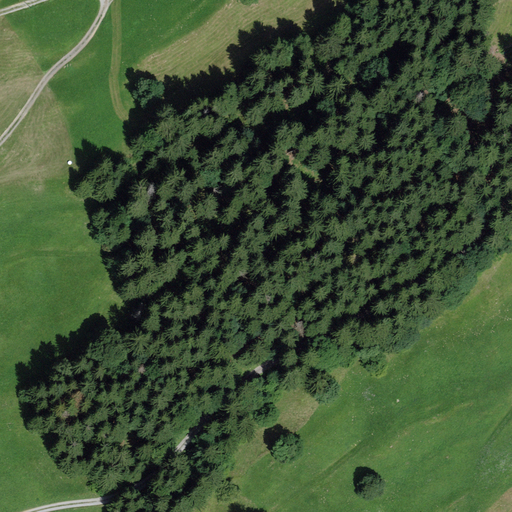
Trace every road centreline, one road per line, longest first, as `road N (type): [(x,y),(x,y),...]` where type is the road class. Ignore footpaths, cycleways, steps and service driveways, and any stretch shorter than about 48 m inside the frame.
road 1 (track): [(511,204),(471,242),(242,378),(194,479),(39,511)]
road 2 (track): [(0,140),(85,41),(105,0)]
